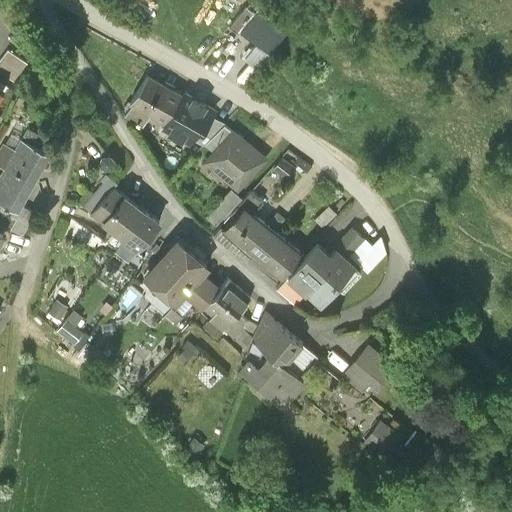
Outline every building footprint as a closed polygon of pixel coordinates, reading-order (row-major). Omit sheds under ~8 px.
[(285,35),(246,7),(229,30),(239,38),(242,34),(256,45),(244,63),(258,73),(285,35)] [(27,65),(8,51),(0,60),(0,71),(14,83),(27,65)] [(151,120),(166,129),(183,103),(147,81),(130,108),(133,109),(125,121),(143,132),(151,120)] [(183,103),(166,129),(163,134),(189,150),(192,145),(199,133),(203,136),(210,123),(214,117),(185,99),(183,103)] [(225,132),(210,123),(203,136),(199,133),(192,145),(205,152),(215,161),(234,140),(225,132)] [(19,209),(50,150),(40,145),(46,135),(29,126),(17,148),(3,141),(0,146),(0,166),(6,169),(0,179),(0,199),(4,202),(0,208),(0,210),(12,217),(17,208),(19,209)] [(265,167),(234,140),(215,161),(206,170),(238,198),(265,167)] [(85,212),(104,228),(124,203),(113,193),(117,188),(108,181),(85,212)] [(220,236),(247,262),(259,248),(255,245),(265,234),(253,225),(264,212),(252,200),(220,236)] [(145,219),(124,203),(104,228),(124,245),(145,219)] [(158,231),(145,219),(124,245),(137,255),(158,231)] [(259,248),(247,262),(282,289),(288,284),(304,267),(265,234),(255,245),(259,248)] [(148,286),(177,311),(201,284),(207,276),(178,251),(148,286)] [(316,254),(304,267),(288,284),(306,301),(310,297),(324,309),(337,295),(344,301),(361,282),(336,258),(329,266),(316,254)] [(218,299),(201,284),(177,311),(185,318),(193,308),(203,317),(205,314),(218,299)] [(228,288),(218,299),(205,314),(227,334),(250,307),(228,288)] [(48,319),(62,329),(77,307),(63,297),(48,319)] [(80,308),(61,331),(79,346),(98,323),(80,308)] [(302,350),(266,319),(253,345),(283,372),(302,350)] [(399,374),(368,349),(340,382),(362,400),(370,391),(379,399),(399,374)]
